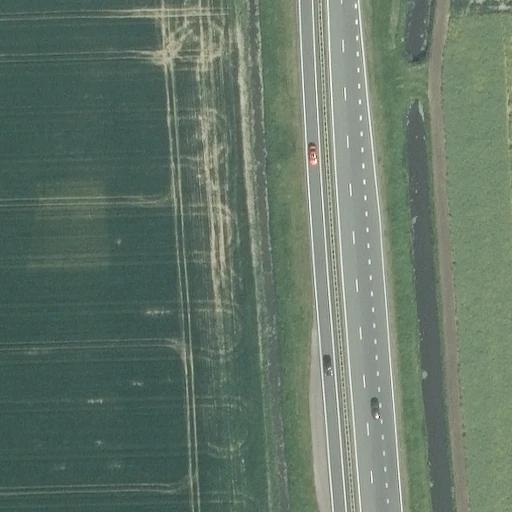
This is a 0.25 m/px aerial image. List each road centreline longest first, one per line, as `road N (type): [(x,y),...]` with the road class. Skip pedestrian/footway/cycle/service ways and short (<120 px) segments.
road 1 (trunk): [(373,511),(342,0)]
road 2 (trunk): [(307,0),(338,511)]
